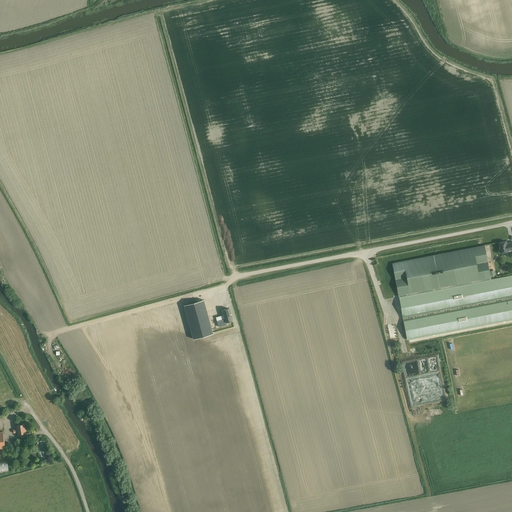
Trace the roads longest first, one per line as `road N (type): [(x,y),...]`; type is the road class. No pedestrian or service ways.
road 1 (unclassified): [(237,276),(511,225)]
road 2 (unclassified): [(88,511),(49,435),(27,410),(15,413)]
